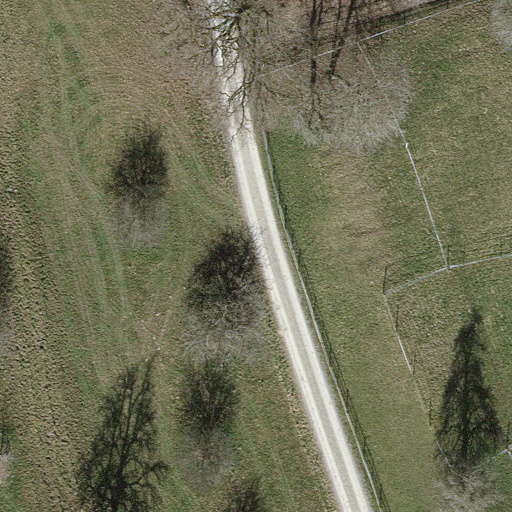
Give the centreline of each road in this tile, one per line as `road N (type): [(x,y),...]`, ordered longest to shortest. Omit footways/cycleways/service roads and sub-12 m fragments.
road 1 (track): [(343,511),(259,211),(217,0)]
road 2 (track): [(229,69),(387,0)]
